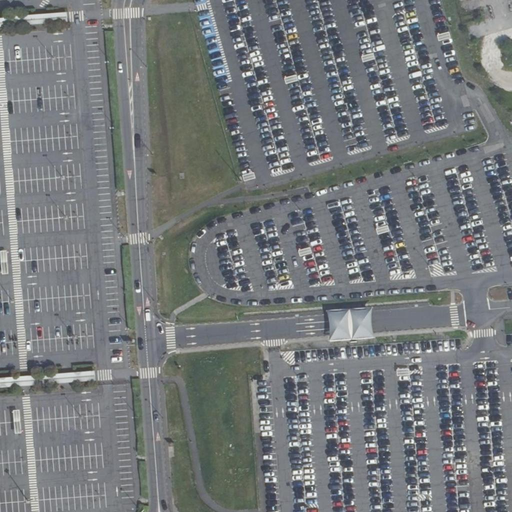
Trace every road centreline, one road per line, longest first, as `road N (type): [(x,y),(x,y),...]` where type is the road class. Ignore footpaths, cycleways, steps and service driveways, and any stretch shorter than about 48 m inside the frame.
road 1 (tertiary): [(159,511),(135,185)]
road 2 (tertiary): [(120,0),(135,185)]
road 3 (tertiary): [(135,185),(137,0)]
